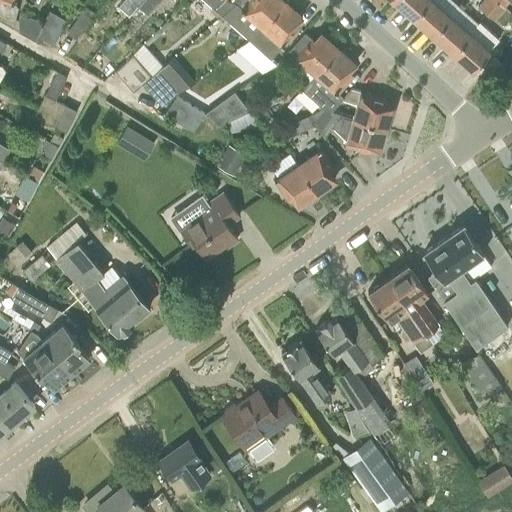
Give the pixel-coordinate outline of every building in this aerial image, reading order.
[(0,0),(0,14),(12,21),(13,18),(15,19),(18,6),(17,5),(18,1),(14,0),(0,0)] [(123,0),(119,5),(129,14),(138,5),(141,0),(123,0)] [(147,14),(159,0),(141,0),(138,5),(147,14)] [(237,0),(205,0),(223,15),(227,11),(237,0)] [(237,0),(227,11),(223,15),(250,38),(254,35),(284,1),(283,0),(237,0)] [(427,0),(393,0),(412,17),(427,0)] [(450,14),(434,0),(427,0),(412,17),(432,35),(450,14)] [(483,0),(479,5),(487,12),(497,0),(483,0)] [(497,0),(487,12),(494,19),(505,7),(503,5),(497,0)] [(272,57),(300,25),(295,22),(301,15),(284,1),(254,35),(250,38),(272,57)] [(38,36),(53,44),(67,19),(49,9),(45,20),(44,20),(38,36)] [(67,32),(78,39),(79,40),(94,19),(82,11),(67,32)] [(20,12),(18,20),(19,31),(36,41),(38,36),(44,20),(20,12)] [(470,32),(450,14),(432,35),(452,52),(470,32)] [(305,31),(289,49),(295,54),(294,55),(315,73),(338,48),(321,33),(316,40),(311,36),(305,31)] [(452,52),(472,70),(490,49),(470,32),(452,52)] [(115,70),(133,91),(142,83),(152,74),(160,67),(163,64),(145,43),(115,70)] [(322,107),(323,107),(332,110),(341,99),(343,96),(342,95),(337,91),(353,72),(349,69),(354,63),(338,48),(315,73),(315,74),(308,82),(301,89),(322,107)] [(142,83),(162,105),(180,90),(160,67),(152,74),(142,83)] [(341,99),(357,103),(353,116),(353,117),(386,127),(392,106),(384,104),(385,98),(350,87),(343,96),(341,99)] [(233,118),(249,110),(235,90),(217,103),(233,118)] [(56,99),(45,94),(45,93),(35,114),(45,120),(56,99)] [(176,95),(164,114),(193,131),(205,113),(205,112),(176,95)] [(56,125),(66,104),(56,99),(45,120),(56,125)] [(271,117),(266,103),(257,107),(262,120),(271,117)] [(77,110),(66,104),(56,125),(67,131),(77,110)] [(353,117),(353,116),(332,110),(323,107),(322,107),(308,115),(311,118),(325,135),(333,125),(347,139),(345,144),(369,151),(371,146),(379,148),(386,127),(353,117)] [(249,110),(233,118),(226,121),(232,131),(259,125),(252,108),(249,110)] [(307,116),(291,121),(295,132),(312,126),(311,120),(307,116)] [(131,152),(142,134),(127,125),(116,143),(131,152)] [(0,157),(4,160),(11,147),(0,141),(0,157)] [(229,143),(218,163),(235,173),(246,153),(229,143)] [(330,172),(335,169),(320,147),(297,163),(317,191),(335,179),(330,172)] [(281,174),(296,159),(290,152),(274,167),(281,174)] [(274,179),(289,200),(294,197),(299,204),(317,191),(297,163),(274,179)] [(40,180),(45,170),(34,165),(29,175),(40,180)] [(228,222),(240,214),(224,192),(207,204),(210,207),(179,228),(192,245),(196,243),(206,257),(225,243),(227,245),(238,237),(228,222)] [(78,239),(86,232),(76,220),(46,245),(120,333),(150,307),(114,264),(105,272),(78,239)] [(424,251),(435,268),(436,270),(427,276),(476,347),(508,325),(474,276),(469,280),(461,268),(484,253),(463,224),(424,251)] [(23,240),(8,253),(18,264),(33,250),(23,240)] [(37,259),(24,269),(32,278),(44,268),(37,259)] [(428,293),(407,263),(388,277),(427,332),(439,323),(422,298),(428,293)] [(433,342),(426,332),(427,332),(388,277),(368,291),(389,321),(396,316),(421,351),(433,342)] [(12,282),(7,291),(13,295),(18,286),(12,282)] [(18,286),(13,295),(12,297),(51,319),(57,308),(18,286)] [(339,350),(349,365),(336,373),(366,420),(384,409),(375,394),(363,377),(375,369),(371,363),(383,355),(349,305),(335,313),(336,314),(316,327),(334,354),(339,350)] [(71,373),(90,358),(78,343),(79,342),(63,323),(43,340),(71,373)] [(41,374),(53,389),(71,373),(43,340),(38,332),(32,329),(18,350),(39,376),(41,374)] [(281,351),(317,402),(318,402),(323,408),(329,404),(325,397),(331,392),(314,368),(320,364),(301,337),(281,351)] [(12,351),(0,343),(0,359),(5,362),(12,351)] [(502,386),(485,360),(479,352),(462,364),(485,397),(502,386)] [(416,355),(405,362),(422,389),(433,382),(416,355)] [(0,372),(9,377),(14,367),(5,362),(0,359),(0,372)] [(0,420),(6,428),(34,404),(15,382),(0,394),(0,420)] [(270,406),(258,389),(222,415),(243,444),(263,430),(267,436),(296,416),(283,397),(270,406)] [(180,472),(189,487),(209,474),(199,459),(202,458),(189,438),(158,460),(170,478),(180,472)] [(370,438),(342,457),(381,511),(409,491),(370,438)] [(488,496),(500,488),(492,476),(480,483),(487,496),(488,496)] [(147,511),(124,483),(113,492),(108,485),(85,504),(91,511),(147,511)] [(161,494),(154,499),(158,504),(164,499),(161,494)]
